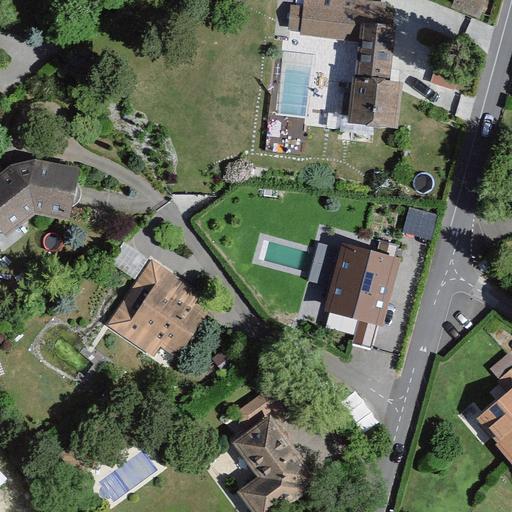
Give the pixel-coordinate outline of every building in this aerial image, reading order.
[(407,9),(324,0),(305,0),(301,39),(359,46),(350,129),(394,134),(407,9)] [(456,0),(455,4),(482,13),(487,0),(456,0)] [(432,81),(457,88),(461,74),(437,66),(432,81)] [(8,171),(0,177),(0,233),(8,242),(38,218),(74,226),(81,174),(36,164),(8,171)] [(429,239),(437,218),(413,209),(405,230),(429,239)] [(343,243),(325,311),(358,320),(353,342),(372,347),(378,325),(384,326),(401,258),(343,243)] [(151,262),(106,328),(168,371),(214,305),(151,262)] [(511,459),(511,390),(478,420),(511,459)] [(268,400),(206,445),(255,511),(282,511),(327,480),(268,400)] [(61,450),(76,476),(102,457),(84,434),(61,450)]
